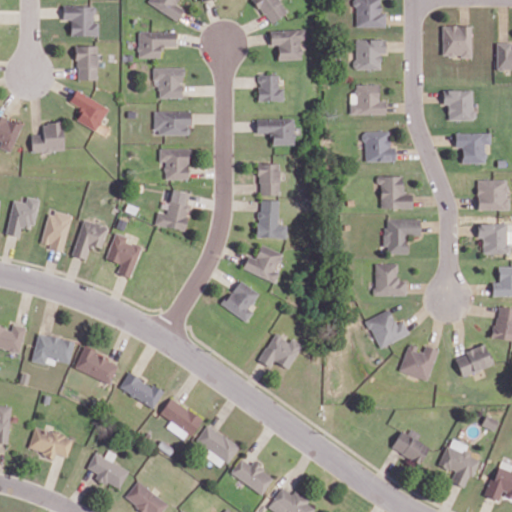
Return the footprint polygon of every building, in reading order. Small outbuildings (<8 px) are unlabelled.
[(175,20),(182,9),(174,4),(176,0),(145,0),(145,2),(175,20)] [(254,0),(268,23),(285,13),(277,0),(254,0)] [(384,27),(384,12),(380,12),(379,0),(353,0),(353,26),(384,27)] [(70,35),(97,35),(97,22),(93,22),(93,6),(61,6),(61,19),(70,19),(70,35)] [(442,24),(441,56),(471,56),(472,25),(442,24)] [(276,59),(298,59),(297,29),(268,30),(269,44),(276,44),(276,59)] [(136,57),(159,57),(159,45),(174,45),(174,31),(136,31),(136,57)] [(382,39),(353,38),(353,68),(382,69),(382,39)] [(511,68),(511,47),(511,42),(496,42),(496,68),(511,68)] [(96,79),(95,45),(75,45),(75,79),(96,79)] [(182,97),(181,66),(152,67),(153,86),(157,86),(157,97),(182,97)] [(256,100),(281,101),(282,87),(276,87),(277,74),(256,74),(256,100)] [(378,84),(355,84),(354,92),(349,92),(348,114),(384,114),(384,100),(378,100),(378,84)] [(447,119),(473,120),(473,90),(442,90),(442,104),(447,104),(447,119)] [(69,102),(82,108),(76,121),(97,130),(108,105),(74,91),(69,102)] [(152,134),(189,134),(189,111),(152,110),(152,134)] [(23,124),(0,114),(0,140),(1,141),(0,143),(0,147),(10,152),(23,124)] [(254,119),(255,133),(270,133),(270,144),(292,144),(292,118),(254,119)] [(64,151),(62,122),(42,123),(43,133),(31,134),(32,152),(64,151)] [(363,161),(394,161),(394,146),(389,146),(388,131),(363,131),(363,161)] [(455,133),(455,147),(461,147),(461,162),(485,162),(485,144),(490,144),(490,132),(455,133)] [(158,149),(158,161),(163,161),(164,179),(189,178),(188,148),(158,149)] [(256,194),(277,195),(277,163),(257,163),(256,194)] [(410,208),(411,193),(401,193),(402,176),(376,175),(376,183),(379,183),(379,207),(410,208)] [(507,179),(476,179),(476,209),(508,208),(507,179)] [(155,224),(183,229),(190,192),(171,188),(166,213),(157,211),(155,224)] [(39,198),(27,196),(26,202),(12,199),(6,234),(19,236),(21,227),(34,229),(39,198)] [(256,236),(285,237),(285,225),(277,225),(278,200),(257,199),(256,236)] [(49,210),(40,242),(49,244),(48,247),(62,252),(72,216),(49,210)] [(86,259),(89,245),(102,248),(108,226),(82,219),(72,255),(86,259)] [(419,234),(418,219),(384,219),(384,253),(406,253),(405,235),(419,234)] [(508,252),(507,243),(511,243),(511,230),(506,230),(506,223),(477,223),(477,237),(481,237),(481,253),(508,252)] [(127,237),(115,232),(105,258),(119,263),(116,272),(130,277),(142,247),(126,241),(127,237)] [(241,269),(273,281),(283,253),(259,244),(254,258),(246,255),(241,269)] [(405,295),(405,279),(396,279),(397,263),(374,262),(373,295),(405,295)] [(491,296),(511,295),(511,265),(497,265),(497,281),(491,281),(491,296)] [(221,305),(246,320),(252,311),(249,309),(259,292),(237,279),(221,305)] [(511,340),(511,332),(511,306),(495,305),(492,338),(511,340)] [(403,321),(394,324),(389,309),(366,318),(377,347),(409,335),(403,321)] [(0,348),(19,353),(25,326),(12,323),(10,328),(0,325),(0,348)] [(69,363),(75,341),(38,331),(30,360),(45,364),(47,357),(69,363)] [(289,368),(301,343),(290,338),(289,340),(272,332),(258,360),(270,366),(273,360),(289,368)] [(398,370),(427,380),(438,349),(425,344),(423,350),(407,344),(398,370)] [(460,374),(491,365),(485,344),(464,350),(465,355),(455,357),(460,374)] [(110,383),(118,362),(82,347),(74,368),(110,383)] [(163,391),(128,371),(118,387),(153,408),(163,391)] [(159,413),(170,420),(166,426),(186,440),(201,418),(171,397),(159,413)] [(0,442),(8,442),(10,405),(0,404),(0,442)] [(223,468),(238,445),(206,423),(195,441),(209,450),(205,456),(223,468)] [(55,453),(66,457),(73,439),(36,424),(27,447),(53,458),(55,453)] [(391,447),(420,463),(429,446),(400,430),(391,447)] [(467,444),(449,437),(439,465),(454,470),(450,482),(466,488),(477,458),(464,453),(467,444)] [(119,489),(128,469),(93,452),(86,468),(96,473),(94,477),(119,489)] [(230,472),(262,494),(274,477),(252,461),(250,464),(240,457),(230,472)] [(511,471),(498,466),(493,479),(489,477),(482,494),(498,500),(501,494),(511,497),(511,494),(511,471)] [(161,511),(168,504),(137,479),(124,496),(144,511),(161,511)] [(270,504),(281,511),(311,511),(316,506),(293,491),(291,494),(282,487),(270,504)]
